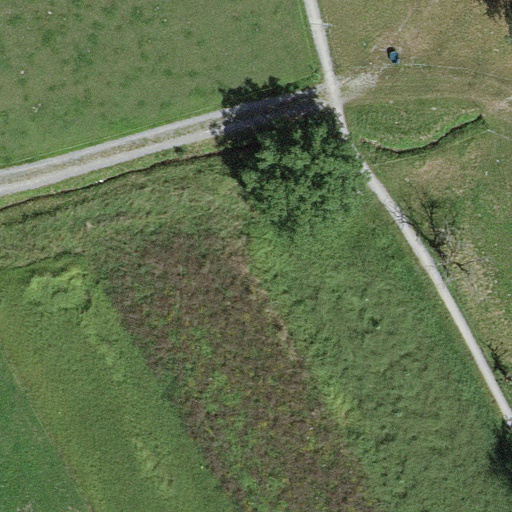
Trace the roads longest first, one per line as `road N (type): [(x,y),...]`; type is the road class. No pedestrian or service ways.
road 1 (track): [(0,177),(328,86)]
road 2 (track): [(511,86),(437,68),(328,86)]
road 3 (track): [(410,0),(371,53),(328,86)]
